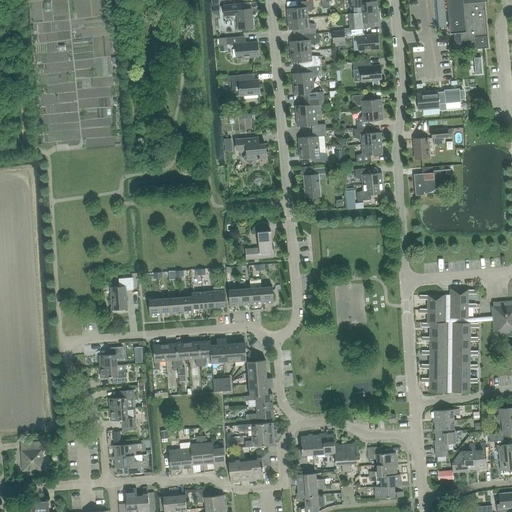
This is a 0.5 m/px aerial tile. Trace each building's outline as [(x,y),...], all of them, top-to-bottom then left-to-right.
[(357,13),(377,11),(376,1),(362,2),(361,0),(349,0),(350,8),(357,7),(357,13)] [(488,48),(484,2),(487,2),(487,0),(436,0),(439,28),(449,27),(449,34),(454,33),(455,47),(476,45),(476,49),(488,48)] [(302,7),(287,9),(288,19),(308,17),(307,12),(314,10),(313,1),(307,1),(301,2),(302,7)] [(238,30),(253,28),(252,9),(241,10),(241,4),(223,5),(224,16),(237,15),(238,30)] [(363,29),(363,23),(378,22),(377,11),(357,13),(349,14),(349,21),(350,24),(350,30),(363,29)] [(308,17),(288,19),(289,30),(303,28),(304,34),(316,33),(315,24),(308,23),(308,17)] [(333,43),(345,42),(344,30),(332,31),(333,43)] [(304,40),(290,41),(291,52),(311,50),(310,45),(320,42),(319,33),(316,33),(304,34),(304,40)] [(359,51),(379,49),(378,34),(358,36),(359,51)] [(243,36),(226,37),(217,38),(218,45),(235,44),(237,59),(259,57),(257,42),(243,43),(243,36)] [(311,50),(291,52),(292,63),(306,61),(307,67),(321,66),(322,66),(321,56),(311,56),(311,50)] [(480,57),(474,58),(475,74),(482,74),(480,57)] [(362,82),(382,80),(380,65),(369,66),(369,60),(352,62),(352,71),(361,71),(362,82)] [(307,72),(293,74),(294,84),(313,82),(313,77),(319,75),(319,72),(321,71),(321,66),(307,67),(307,72)] [(238,75),(230,76),(231,82),(239,81),(240,96),(260,94),(258,79),(255,79),(254,74),(238,75)] [(313,82),(294,84),(294,95),(305,94),(305,99),(324,98),(323,92),(321,92),(320,90),(314,88),(313,82)] [(444,91),(416,94),(418,110),(439,108),(439,104),(461,102),(461,100),(463,99),(463,90),(460,90),(459,88),(444,90),(444,91)] [(366,94),(352,96),(353,102),(355,102),(355,104),(362,106),(362,111),(382,109),(381,99),(367,100),(366,94)] [(305,105),(295,106),(296,116),(316,114),(322,114),(321,104),(324,104),(324,98),(305,99),(305,105)] [(363,118),(355,118),(356,129),(366,128),(366,127),(369,127),(368,121),(383,120),(382,109),(362,111),(363,118)] [(316,114),(296,116),(297,127),(312,126),(312,131),(326,130),(325,124),(317,125),(316,114)] [(446,128),(445,120),(433,120),(433,128),(446,128)] [(356,129),(354,129),(354,138),(361,139),(362,145),(382,143),(381,132),(366,134),(366,128),(356,129)] [(447,129),(430,130),(431,140),(448,138),(448,137),(452,137),(451,130),(447,130),(447,129)] [(313,137),(298,138),(299,148),(319,147),(318,137),(327,136),(326,130),(312,131),(313,137)] [(258,137),(236,139),(236,150),(246,149),(247,153),(243,158),(250,164),(254,160),(266,159),(265,144),(259,144),(258,137)] [(429,158),(428,138),(414,139),(415,159),(429,158)] [(362,153),(356,156),(357,163),(371,161),(370,154),(382,153),(382,143),(362,145),(362,153)] [(319,147),(299,148),(300,159),(314,158),(315,163),(327,162),(326,153),(320,152),(319,147)] [(314,174),(303,175),(305,198),(321,196),(319,174),(326,173),(326,167),(314,168),(314,174)] [(363,185),(383,183),(382,172),(367,174),(367,168),(355,169),(355,178),(362,179),(363,185)] [(444,170),(451,169),(432,171),(433,171),(433,172),(414,174),(416,196),(425,195),(425,192),(428,192),(430,191),(433,189),(437,186),(443,195),(444,194),(438,186),(439,184),(441,181),(442,179),(444,176),(444,170)] [(383,183),(363,185),(363,190),(357,193),(357,201),(369,200),(369,195),(383,193),(383,183)] [(347,184),(346,203),(356,204),(357,185),(347,184)] [(258,233),(259,248),(245,249),(246,259),(273,257),(271,231),(270,231),(269,225),(268,223),(266,223),(264,222),(262,222),(259,223),(258,223),(256,225),(254,226),(253,228),(252,230),(252,232),(252,234),(258,233)] [(126,290),(134,290),(133,278),(119,279),(119,287),(110,288),(112,310),(127,309),(126,290)] [(261,287),(263,303),(274,302),(272,286),(261,287)] [(252,304),(263,303),(261,287),(250,288),(252,304)] [(241,305),(252,304),(250,288),(239,289),(241,305)] [(230,306),(241,305),(239,289),(228,290),(230,306)] [(450,289),(449,295),(449,304),(468,304),(468,294),(476,294),(476,290),(468,290),(468,289),(450,289)] [(213,291),(215,307),(226,306),(224,290),(213,291)] [(204,308),(215,307),(213,291),(202,292),(204,308)] [(481,292),(482,306),(491,306),(491,291),(481,292)] [(193,309),(204,308),(202,292),(191,293),(192,296),(193,309)] [(420,295),(420,299),(427,299),(427,309),(449,309),(449,304),(449,295),(428,295),(427,295),(420,295)] [(194,312),(193,309),(192,296),(181,297),(183,313),(194,312)] [(172,314),(183,313),(181,297),(171,298),(172,314)] [(161,315),(172,314),(171,298),(160,299),(161,315)] [(150,316),(161,315),(160,299),(149,300),(150,316)] [(470,318),(470,322),(482,321),(493,320),(494,331),(499,331),(500,333),(509,333),(510,336),(511,336),(511,300),(493,302),(493,306),(492,306),(492,317),(470,318)] [(468,304),(449,304),(449,309),(449,323),(470,323),(470,322),(470,318),(471,318),(468,318),(468,308),(476,308),(476,304),(468,304)] [(420,309),(420,313),(427,313),(427,323),(449,323),(449,309),(427,309),(420,309)] [(422,323),(422,327),(430,327),(430,337),(449,337),(449,323),(427,323),(422,323)] [(470,323),(449,323),(449,337),(470,337),(470,327),(478,327),(478,323),(470,323)] [(422,337),(422,341),(430,341),(429,351),(449,351),(449,337),(430,337),(422,337)] [(470,337),(449,337),(449,351),(470,351),(470,341),(478,341),(478,337),(470,337)] [(211,340),(199,341),(201,366),(200,366),(201,367),(204,367),(204,365),(208,365),(208,364),(212,363),(211,357),(212,357),(211,345),(211,340)] [(199,341),(188,342),(189,359),(196,358),(196,366),(200,366),(201,366),(199,341)] [(188,342),(176,343),(178,368),(183,367),(182,359),(189,359),(188,342)] [(220,344),(211,345),(212,357),(211,357),(212,363),(246,361),(245,349),(245,342),(224,344),(220,344)] [(176,343),(164,344),(166,361),(173,360),(173,368),(178,368),(176,343)] [(164,344),(153,345),(154,362),(155,362),(155,370),(160,369),(159,361),(166,361),(164,344)] [(125,358),(122,359),(121,347),(108,348),(108,354),(97,356),(98,367),(116,365),(125,364),(125,358)] [(422,350),(422,355),(429,355),(429,364),(449,364),(449,351),(429,351),(422,350)] [(22,418),(41,417),(38,351),(27,352),(27,359),(18,369),(18,381),(14,386),(22,394),(22,399),(15,399),(12,396),(7,396),(1,403),(1,412),(5,408),(7,410),(7,413),(2,418),(15,418),(14,409),(18,405),(21,407),(16,411),(21,411),(22,418)] [(470,351),(449,351),(449,364),(470,365),(470,355),(477,355),(478,351),(470,351)] [(259,360),(247,361),(250,396),(268,394),(267,385),(269,385),(269,384),(272,384),(272,381),(269,382),(269,381),(267,381),(267,379),(266,360),(259,360)] [(422,364),(422,368),(429,368),(429,378),(449,378),(449,364),(429,364),(422,364)] [(470,365),(449,364),(449,378),(470,378),(470,369),(477,369),(477,365),(470,365)] [(116,365),(98,367),(100,378),(110,377),(111,383),(125,382),(123,365),(116,366),(116,365)] [(214,392),(231,391),(230,378),(213,379),(214,392)] [(422,378),(422,382),(429,382),(429,392),(449,392),(449,378),(429,378),(422,378)] [(470,378),(449,378),(449,392),(470,392),(470,383),(477,383),(477,379),(470,378)] [(119,397),(109,398),(110,409),(134,408),(134,402),(132,390),(119,391),(119,397)] [(250,396),(248,396),(248,400),(256,400),(257,407),(273,405),(272,394),(268,394),(250,396)] [(226,410),(247,409),(247,401),(226,402),(226,410)] [(257,414),(249,414),(249,419),(257,418),(274,417),(273,405),(257,407),(257,414)] [(511,407),(498,409),(499,420),(501,420),(502,432),(488,434),(489,441),(501,440),(501,435),(511,434),(511,407)] [(134,408),(110,409),(111,421),(122,420),(123,427),(136,425),(135,414),(134,408)] [(434,418),(433,418),(433,422),(435,422),(454,420),(453,414),(460,414),(460,409),(434,410),(434,418)] [(435,429),(434,429),(434,433),(436,433),(455,431),(454,425),(461,424),(460,419),(454,420),(435,422),(435,429)] [(120,421),(111,421),(112,436),(121,436),(120,421)] [(244,425),(236,425),(237,432),(252,431),(252,435),(276,433),(276,430),(274,430),(273,422),(244,425)] [(484,425),(475,426),(476,434),(484,433),(484,425)] [(436,440),(435,440),(436,450),(447,449),(447,443),(456,442),(455,436),(462,435),(461,430),(455,431),(436,433),(436,440)] [(252,441),(245,441),(246,447),(275,445),(274,437),(277,437),(276,433),(252,435),(252,441)] [(312,435),(313,454),(314,463),(319,462),(318,457),(324,457),(323,433),(319,433),(319,435),(312,435)] [(326,433),(323,433),(324,457),(331,456),(331,461),(336,461),(335,443),(334,434),(327,434),(326,433)] [(296,449),(295,449),(296,464),(308,463),(307,455),(313,454),(312,435),(312,434),(308,434),(308,435),(301,436),(302,449),(296,449)] [(23,471),(44,469),(42,441),(27,442),(27,449),(21,450),(23,471)] [(213,448),(213,449),(214,463),(215,469),(219,469),(218,467),(226,466),(224,441),(219,441),(219,448),(213,448)] [(213,442),(202,443),(204,465),(207,465),(207,463),(214,463),(213,449),(213,448),(213,442)] [(353,443),(346,444),(348,471),(352,471),(352,463),(358,462),(357,442),(353,442),(353,443)] [(137,444),(113,445),(113,449),(115,449),(115,456),(134,455),(136,455),(135,449),(137,448),(142,448),(142,443),(137,444)] [(202,443),(190,444),(191,448),(193,465),(200,464),(200,465),(204,465),(202,443)] [(335,443),(336,461),(336,464),(342,463),(343,472),(348,471),(346,444),(338,444),(338,443),(335,443)] [(469,470),(476,469),(475,450),(474,443),(469,444),(470,451),(463,451),(463,452),(461,452),(452,463),(453,472),(469,471),(469,470)] [(487,468),(487,461),(490,461),(489,447),(486,448),(485,443),(480,443),(481,450),(475,450),(476,469),(476,471),(480,471),(480,469),(487,468)] [(501,470),(511,468),(511,443),(496,445),(497,451),(499,451),(501,470)] [(396,460),(396,457),(396,452),(383,453),(383,447),(368,448),(369,459),(377,458),(377,465),(398,464),(398,460),(396,460)] [(191,448),(180,449),(182,468),(188,468),(189,474),(194,474),(193,465),(191,448)] [(180,449),(169,450),(171,476),(176,475),(176,469),(182,468),(180,449)] [(251,460),(253,481),(257,481),(256,479),(264,478),(263,465),(269,465),(268,450),(256,451),(257,460),(251,460)] [(235,481),(242,480),(239,453),(235,453),(235,462),(229,462),(231,483),(235,483),(235,481)] [(253,481),(251,460),(245,461),(244,453),(239,453),(242,480),(249,480),(249,481),(253,481)] [(115,456),(114,456),(114,460),(115,460),(116,468),(129,467),(129,474),(144,473),(143,461),(135,461),(134,455),(115,456)] [(398,467),(398,464),(377,465),(378,471),(369,471),(370,476),(397,475),(397,474),(397,467),(398,467)] [(298,486),(325,483),(325,479),(317,479),(316,473),(295,474),(296,478),(297,478),(298,486)] [(400,474),(397,474),(397,475),(370,476),(370,481),(381,480),(382,486),(394,486),(402,486),(402,482),(401,482),(400,474)] [(318,495),(317,489),(325,488),(325,483),(298,486),(298,493),(297,493),(297,497),(318,495)] [(395,492),(394,486),(382,486),(375,487),(376,498),(403,496),(403,492),(395,492)] [(138,509),(138,511),(149,511),(148,487),(143,487),(143,495),(137,496),(138,509)] [(137,496),(137,488),(133,489),(133,490),(125,491),(126,503),(119,504),(120,511),(132,511),(132,509),(138,509),(137,496)] [(174,489),(176,511),(187,511),(186,494),(179,495),(179,488),(174,489)] [(164,511),(176,511),(174,489),(169,489),(170,496),(163,496),(164,511)] [(206,508),(227,506),(226,502),(225,502),(224,495),(212,496),(211,489),(196,490),(197,502),(205,501),(206,508)] [(500,503),(497,503),(497,511),(503,511),(503,508),(511,507),(511,491),(499,493),(499,499),(500,503)] [(318,495),(297,497),(297,501),(305,501),(306,507),(299,508),(299,511),(314,511),(314,507),(325,506),(324,494),(318,495)] [(48,511),(48,501),(37,502),(37,503),(32,504),(32,510),(31,510),(30,511),(48,511)]
